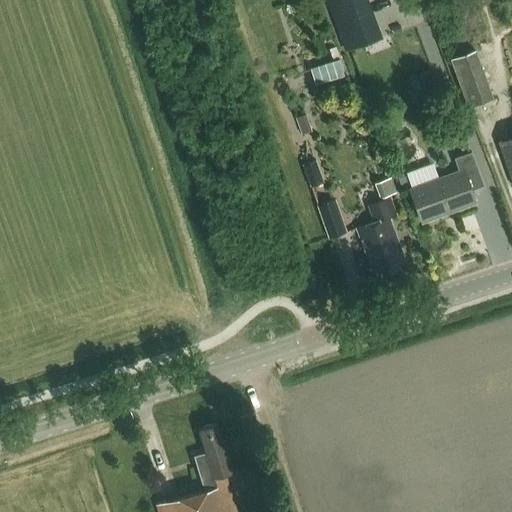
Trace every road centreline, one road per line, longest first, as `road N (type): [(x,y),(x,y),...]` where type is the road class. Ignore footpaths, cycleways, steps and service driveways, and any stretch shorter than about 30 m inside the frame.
road 1 (tertiary): [(0,443),(511,276)]
road 2 (track): [(246,363),(291,511)]
